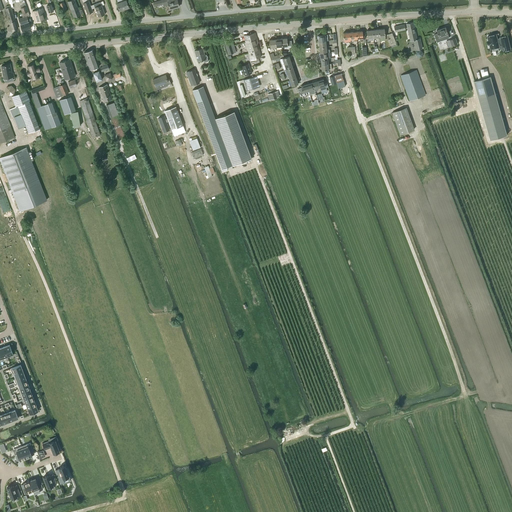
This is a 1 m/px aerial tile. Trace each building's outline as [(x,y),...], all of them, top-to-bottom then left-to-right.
[(78,0),(75,0),(73,1),(74,6),(78,16),(83,14),(82,10),(78,0)] [(87,14),(93,12),(91,9),(95,8),(98,17),(105,14),(100,2),(90,5),(88,0),(82,0),(83,3),(87,14)] [(120,11),(129,7),(126,0),(125,0),(124,0),(123,0),(117,0),(118,3),(117,3),(120,11)] [(160,0),(153,2),(154,6),(163,4),(164,6),(168,5),(169,10),(179,7),(177,0),(160,0)] [(62,12),(67,10),(64,1),(59,3),(62,12)] [(12,31),(18,29),(10,5),(9,6),(9,7),(5,8),(12,31)] [(25,25),(29,23),(26,17),(29,16),(26,6),(21,8),(23,14),(22,14),(23,18),(18,19),(20,25),(21,26),(23,25),(23,24),(25,24),(25,25)] [(74,6),(68,8),(73,20),(79,18),(78,16),(74,6)] [(35,22),(46,19),(43,8),(32,12),(35,22)] [(417,40),(417,39),(413,23),(406,24),(410,41),(414,40),(415,40),(417,40)] [(436,42),(449,38),(447,34),(448,34),(445,27),(436,30),(437,33),(434,35),(436,42)] [(255,33),(244,36),(251,63),(253,62),(259,60),(258,58),(261,57),(257,43),(258,43),(255,33)] [(488,41),(489,45),(491,49),(492,49),(493,50),(493,51),(494,51),(495,51),(496,51),(497,50),(497,49),(498,49),(497,48),(499,47),(502,46),(504,51),(511,50),(507,36),(500,38),(501,39),(497,39),(496,35),(487,37),(488,41)] [(204,62),(208,61),(206,55),(205,55),(202,48),(194,50),(198,61),(203,60),(204,62)] [(99,66),(93,49),(84,53),(90,69),(99,66)] [(426,57),(420,59),(425,73),(431,70),(426,57)] [(65,79),(75,76),(70,59),(59,63),(65,79)] [(27,66),(29,70),(27,71),(28,75),(30,75),(32,79),(40,76),(38,72),(40,71),(38,67),(37,67),(35,63),(27,66)] [(4,79),(14,77),(13,73),(12,73),(10,64),(1,66),(4,79)] [(251,73),(248,64),(241,66),(245,76),(251,73)] [(96,82),(102,79),(99,70),(93,73),(96,82)] [(191,86),(199,83),(195,70),(187,72),(191,86)] [(410,101),(425,95),(416,70),(400,76),(410,101)] [(106,81),(112,79),(110,73),(104,75),(106,81)] [(331,75),(332,82),(344,81),(343,74),(331,75)] [(157,89),(171,84),(169,80),(168,80),(166,75),(153,80),(155,87),(157,89)] [(256,76),(243,80),(246,90),(259,86),(256,76)] [(491,140),(507,135),(491,77),(474,82),(491,140)] [(70,87),(77,85),(75,79),(68,81),(70,87)] [(323,79),(318,81),(320,88),(320,91),(326,89),(326,87),(328,87),(326,83),(324,83),(323,79)] [(57,98),(68,93),(65,84),(53,88),(57,98)] [(103,102),(112,99),(107,84),(98,87),(103,102)] [(308,91),(307,84),(301,86),(301,88),(299,89),(300,93),(303,92),(303,95),(309,93),(308,91)] [(6,87),(5,92),(8,95),(13,94),(15,89),(11,86),(6,87)] [(222,169),(232,165),(251,158),(233,111),(214,118),(203,86),(193,90),(222,169)] [(80,101),(87,124),(92,138),(100,135),(84,88),(78,90),(82,100),(80,101)] [(15,105),(29,100),(30,100),(26,90),(12,96),(14,102),(15,105)] [(69,97),(58,102),(63,116),(75,111),(69,97)] [(0,142),(15,137),(4,111),(0,99),(0,142)] [(39,129),(29,100),(15,105),(16,107),(9,109),(12,117),(21,113),(28,133),(39,129)] [(51,102),(37,107),(44,126),(45,129),(60,124),(59,120),(56,111),(55,111),(51,102)] [(107,105),(111,117),(119,114),(114,102),(107,105)] [(165,115),(158,118),(163,132),(170,130),(167,122),(168,121),(173,133),(174,136),(185,132),(184,129),(176,107),(165,111),(167,118),(166,119),(165,115)] [(413,129),(405,108),(392,113),(400,134),(413,129)] [(0,157),(0,159),(20,210),(27,208),(46,200),(40,183),(31,160),(26,147),(0,157)] [(200,150),(192,154),(195,161),(203,157),(200,150)] [(7,356),(13,354),(9,344),(3,347),(7,356)] [(12,374),(14,373),(22,370),(20,365),(12,368),(10,369),(12,374)] [(16,378),(24,375),(22,370),(14,373),(16,378)] [(26,380),(24,375),(16,378),(14,379),(16,384),(18,383),(26,380)] [(20,388),(28,385),(26,380),(18,383),(20,388)] [(30,390),(28,385),(20,388),(18,389),(20,394),(30,390)] [(22,399),(24,399),(24,398),(32,395),(30,390),(20,394),(22,399)] [(26,404),(34,400),(32,395),(24,398),(24,399),(26,404)] [(28,409),(36,405),(34,400),(26,404),(28,409)] [(29,414),(38,411),(36,405),(28,409),(29,414)] [(13,420),(18,418),(15,410),(10,412),(13,420)] [(8,422),(13,420),(10,412),(5,413),(8,422)] [(3,424),(8,422),(5,413),(0,415),(3,424)] [(43,444),(45,450),(51,447),(53,454),(59,451),(57,444),(55,440),(49,442),(49,441),(42,443),(43,444)] [(30,443),(21,446),(26,458),(32,456),(31,455),(34,454),(30,443)] [(26,458),(21,446),(15,448),(17,453),(14,454),(17,461),(20,459),(20,460),(26,458)] [(64,482),(63,480),(69,478),(65,465),(58,468),(59,469),(55,470),(60,484),(64,482)] [(53,474),(50,475),(49,474),(43,477),(47,488),(56,484),(53,474)] [(33,490),(34,492),(43,489),(41,484),(42,484),(39,478),(36,479),(35,478),(29,480),(33,490)] [(25,494),(33,490),(29,480),(24,483),(21,485),(25,494)] [(21,496),(16,485),(13,486),(13,485),(7,487),(11,498),(17,496),(17,497),(21,496)]
